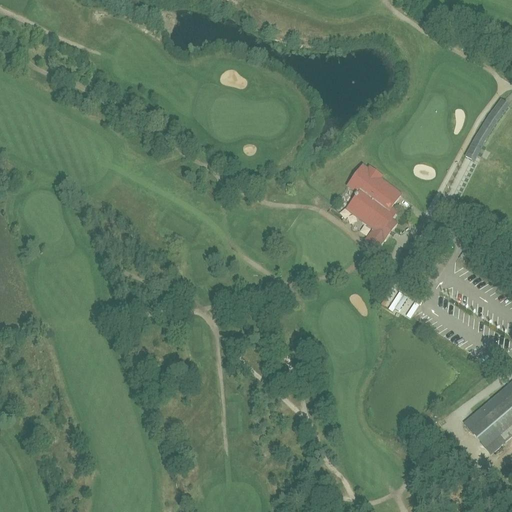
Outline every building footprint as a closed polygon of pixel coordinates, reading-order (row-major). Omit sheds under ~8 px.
[(511,100),(498,92),(455,164),(468,173),(511,102),(511,100)] [(369,172),(363,168),(354,180),(364,188),(358,196),(357,195),(355,198),(356,199),(348,209),(375,229),(366,241),(377,249),(396,225),(392,222),(392,220),(396,214),(390,210),(400,196),(379,180),(381,178),(370,170),(369,172)] [(398,311),(407,297),(392,287),(381,304),(392,311),(395,308),(398,311)] [(410,318),(419,305),(415,302),(406,315),(410,318)] [(511,383),(479,411),(468,421),(464,425),(490,456),(506,442),(511,437),(511,383)]
